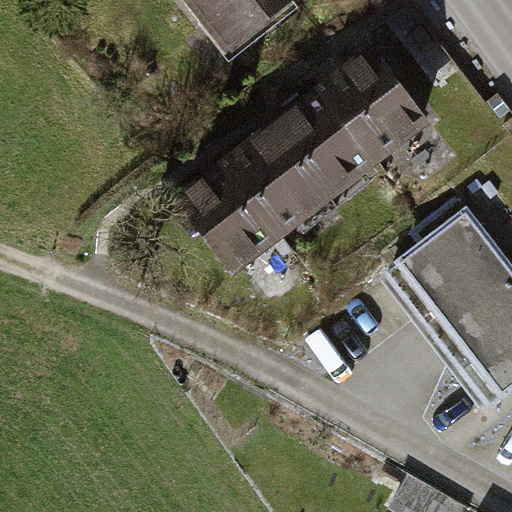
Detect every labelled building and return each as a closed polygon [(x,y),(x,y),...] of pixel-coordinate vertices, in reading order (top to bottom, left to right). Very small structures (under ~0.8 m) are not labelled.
[(190,0),(228,47),(288,0),(190,0)] [(372,52),(317,90),(369,164),(424,126),(372,52)] [(317,90),(262,128),(314,203),(369,164),(317,90)] [(262,128),(207,166),(259,241),(314,203),(262,128)] [(511,272),(469,217),(395,274),(501,412),(511,403),(511,272)]
